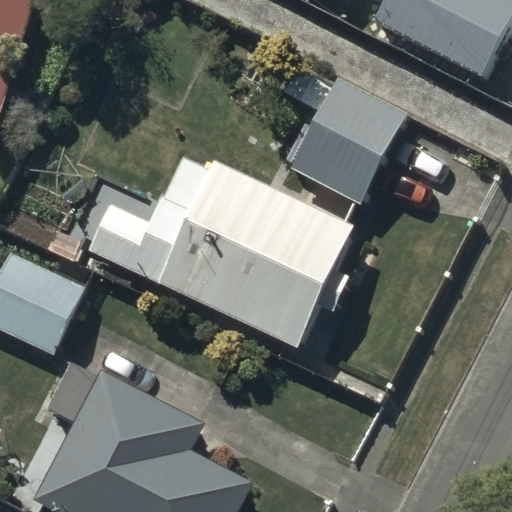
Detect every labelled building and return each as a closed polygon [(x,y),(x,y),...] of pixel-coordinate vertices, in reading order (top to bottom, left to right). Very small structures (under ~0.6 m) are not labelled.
[(0,0),(0,116),(33,0),(0,0)] [(511,8),(511,0),(383,0),(372,21),(478,75),(511,8)] [(314,109),(326,87),(300,74),(289,96),(314,109)] [(404,116),(336,81),(289,171),(358,206),(404,116)] [(148,223),(108,205),(88,248),(294,343),(314,301),(330,309),(345,275),(333,270),(354,224),(213,159),(208,168),(179,155),(148,223)] [(85,289),(11,254),(0,277),(0,329),(55,355),(85,289)] [(96,373),(69,359),(46,404),(73,417),(31,498),(59,511),(230,511),(246,482),(187,452),(202,422),(101,370),(96,373)]
